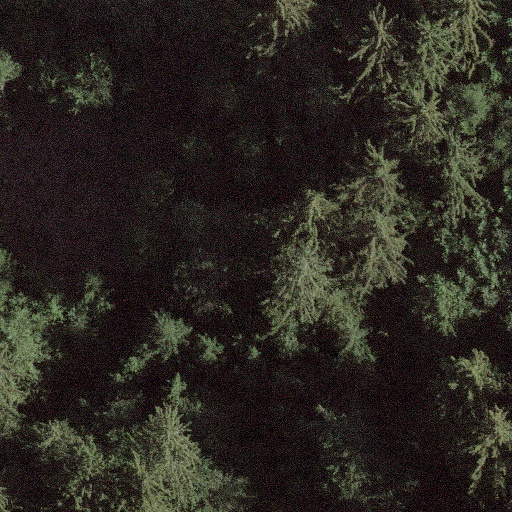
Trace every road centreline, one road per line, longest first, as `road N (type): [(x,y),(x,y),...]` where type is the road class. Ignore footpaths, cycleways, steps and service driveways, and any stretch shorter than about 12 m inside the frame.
road 1 (track): [(511,441),(0,267)]
road 2 (track): [(438,0),(428,407)]
